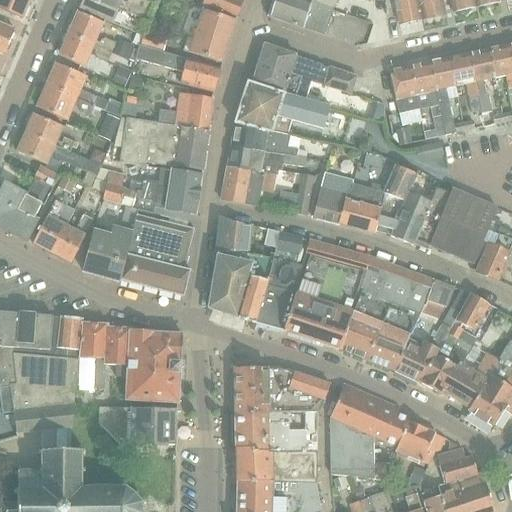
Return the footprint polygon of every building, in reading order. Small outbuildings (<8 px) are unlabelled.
[(0,0),(0,9),(21,19),(29,0),(0,0)] [(125,12),(149,21),(156,6),(141,0),(127,0),(125,4),(116,0),(81,0),(78,9),(112,23),(118,10),(125,13),(125,12)] [(242,2),(238,0),(203,0),(201,6),(235,20),(242,2)] [(333,12),(302,0),(274,0),(269,16),(303,29),(304,29),(324,37),(333,12)] [(384,0),(302,0),(333,12),(334,12),(333,12),(337,0),(369,0),(385,4),(384,0)] [(392,0),(398,25),(421,20),(416,0),(392,0)] [(416,0),(421,20),(444,15),(441,0),(416,0)] [(449,0),(453,13),(475,9),(472,0),(449,0)] [(497,0),(472,0),(475,9),(498,3),(497,0)] [(184,44),(181,52),(195,56),(221,63),(223,64),(237,22),(235,21),(209,13),(201,10),(195,30),(192,39),(186,37),(184,44)] [(76,13),(66,35),(110,55),(114,45),(104,40),(100,42),(99,44),(95,42),(102,24),(76,13)] [(0,53),(4,55),(14,30),(0,24),(0,53)] [(140,46),(163,52),(166,41),(143,34),(140,46)] [(106,63),(110,55),(66,35),(57,57),(83,68),(90,52),(94,53),(96,59),(106,63)] [(116,41),(114,45),(110,55),(124,61),(127,62),(133,48),(117,41),(116,41)] [(289,55),(290,54),(263,45),(252,83),(248,82),(247,83),(283,95),(283,94),(304,99),(310,82),(349,95),(355,77),(289,55)] [(201,64),(201,63),(139,46),(135,60),(182,73),(180,85),(214,93),(220,68),(201,64)] [(511,109),(511,65),(507,46),(488,50),(494,79),(505,76),(508,90),(506,90),(510,110),(511,109)] [(483,81),(494,79),(488,50),(468,54),(482,111),(482,114),(492,112),(488,95),(486,95),(483,81)] [(472,113),(482,111),(468,54),(449,59),(455,88),(466,85),(469,99),(472,113)] [(449,59),(430,63),(447,135),(465,131),(464,123),(454,125),(449,103),(447,104),(444,90),(455,88),(449,59)] [(420,65),(410,67),(417,96),(420,110),(429,108),(432,119),(434,118),(438,137),(447,135),(430,63),(420,65)] [(53,64),(43,86),(92,107),(92,106),(104,112),(108,102),(79,89),(85,77),(53,64)] [(415,96),(417,96),(410,67),(388,72),(398,114),(418,110),(415,96)] [(130,73),(118,68),(111,84),(123,90),(130,73)] [(139,94),(142,80),(131,77),(128,91),(139,94)] [(329,107),(304,99),(283,94),(283,95),(247,83),(236,124),(271,130),(271,132),(287,136),(291,121),(322,130),(329,107)] [(88,117),(92,107),(43,86),(34,108),(66,121),(74,104),(79,106),(78,109),(80,113),(88,117)] [(159,110),(157,124),(208,132),(213,99),(187,96),(179,95),(175,113),(159,110)] [(108,102),(104,112),(120,118),(123,106),(109,100),(108,102)] [(382,105),(373,102),(368,118),(377,120),(382,105)] [(126,103),(123,115),(134,118),(137,106),(126,103)] [(511,112),(502,114),(504,122),(511,120),(511,112)] [(32,114),(24,133),(68,153),(70,147),(75,149),(77,144),(63,138),(61,144),(55,141),(61,126),(32,114)] [(504,122),(502,114),(493,116),(494,124),(504,122)] [(98,136),(110,142),(119,120),(107,115),(98,136)] [(202,172),(208,132),(157,124),(126,119),(119,163),(144,168),(145,162),(202,172)] [(473,121),(464,123),(465,131),(475,129),(473,121)] [(287,136),(271,132),(271,130),(236,124),(231,147),(262,153),(295,158),(297,151),(287,149),(290,137),(287,136)] [(407,128),(394,130),(398,146),(399,146),(406,144),(410,143),(407,128)] [(434,129),(425,131),(427,140),(436,138),(434,129)] [(24,133),(15,153),(45,166),(48,157),(54,160),(64,164),(79,171),(83,160),(68,153),(24,133)] [(439,143),(415,149),(418,161),(442,156),(440,148),(439,143)] [(231,147),(227,169),(275,178),(276,176),(259,173),(261,162),(304,168),(305,159),(295,158),(262,153),(231,147)] [(89,162),(100,167),(105,156),(94,152),(89,162)] [(79,171),(96,178),(99,169),(100,167),(89,162),(83,160),(79,171)] [(348,191),(338,222),(379,234),(380,231),(390,236),(416,175),(394,166),(384,188),(371,184),(370,189),(351,184),(351,187),(349,187),(348,191)] [(38,167),(33,177),(24,195),(2,184),(0,188),(0,228),(24,240),(35,217),(33,216),(40,203),(42,204),(57,176),(38,167)] [(99,169),(96,178),(91,189),(104,194),(109,172),(99,169)] [(272,193),(275,178),(227,169),(220,201),(256,208),(259,191),(272,193)] [(160,186),(143,183),(130,182),(129,189),(121,187),(124,175),(109,172),(104,194),(102,201),(139,210),(153,214),(153,209),(195,216),(201,175),(172,170),(169,190),(159,188),(160,186)] [(305,217),(313,177),(300,174),(293,215),(305,217)] [(439,185),(416,175),(390,236),(412,244),(412,243),(422,247),(424,244),(433,247),(455,192),(451,190),(449,195),(437,189),(439,185)] [(57,188),(69,194),(75,183),(62,176),(57,188)] [(338,222),(348,191),(322,183),(313,215),(338,222)] [(494,207),(455,192),(433,247),(471,265),(494,207)] [(73,196),(67,207),(73,211),(80,199),(73,196)] [(50,253),(66,225),(56,220),(64,205),(55,200),(32,244),(50,253)] [(133,229),(138,214),(139,210),(125,207),(120,226),(133,229)] [(76,230),(66,225),(50,253),(71,263),(88,231),(87,230),(92,220),(82,214),(75,226),(77,227),(76,230)] [(192,230),(138,214),(133,229),(132,234),(119,282),(131,285),(182,298),(185,287),(186,282),(190,271),(184,270),(192,230)] [(216,251),(219,251),(246,255),(253,227),(221,220),(216,251)] [(475,272),(497,281),(508,254),(509,254),(511,247),(511,234),(499,227),(495,236),(498,237),(493,247),(487,244),(475,272)] [(94,233),(82,276),(118,286),(119,282),(132,234),(114,229),(112,238),(94,233)] [(301,239),(278,233),(271,260),(270,262),(294,267),(301,240),(301,239)] [(294,267),(270,262),(253,323),(281,332),(298,281),(297,281),(307,241),(307,242),(301,240),(294,267)] [(340,352),(351,315),(369,259),(307,241),(297,281),(298,281),(281,332),(340,352)] [(208,309),(231,316),(246,255),(219,251),(208,309)] [(253,323),(270,262),(271,260),(261,258),(246,255),(231,316),(253,323)] [(351,315),(340,352),(367,362),(401,271),(369,259),(351,315)] [(401,271),(367,362),(394,373),(409,344),(407,344),(408,341),(427,303),(445,309),(453,290),(434,283),(401,271)] [(454,321),(454,322),(461,325),(473,332),(487,306),(468,295),(454,321)] [(0,389),(9,390),(11,413),(14,434),(19,434),(36,432),(41,431),(71,428),(78,356),(81,324),(82,319),(60,317),(60,318),(52,318),(52,317),(32,315),(32,319),(20,318),(20,314),(0,312),(0,346),(2,347),(4,374),(0,374),(0,389)] [(435,357),(454,322),(454,321),(448,331),(441,327),(433,342),(435,343),(433,348),(423,344),(421,347),(408,341),(407,344),(409,344),(394,373),(419,385),(420,384),(434,357),(435,357)] [(461,325),(454,322),(435,357),(448,364),(461,342),(457,340),(463,330),(459,328),(461,325)] [(81,324),(78,356),(95,358),(92,388),(103,389),(106,366),(103,366),(106,329),(107,326),(81,324)] [(106,329),(103,366),(106,366),(113,367),(116,367),(116,377),(126,378),(128,378),(130,331),(130,330),(117,329),(106,329)] [(463,330),(457,340),(461,342),(471,348),(476,338),(463,330)] [(126,378),(125,401),(176,403),(177,404),(177,399),(179,372),(179,368),(179,364),(180,364),(180,356),(181,351),(181,335),(153,334),(153,332),(130,331),(128,378),(126,378)] [(434,357),(420,384),(440,395),(442,394),(470,410),(487,380),(461,364),(471,348),(461,342),(448,364),(435,357),(434,357)] [(468,409),(467,411),(493,428),(503,412),(511,417),(511,343),(509,342),(490,376),(487,380),(470,410),(468,409)] [(235,415),(289,414),(305,414),(316,413),(318,413),(324,399),(329,384),(280,369),(231,370),(235,415)] [(0,389),(0,414),(11,413),(9,390),(0,389)] [(372,439),(397,449),(408,422),(410,420),(343,391),(329,420),(329,475),(381,482),(390,463),(373,463),(372,439)] [(174,448),(175,411),(97,408),(96,425),(124,453),(133,453),(134,446),(174,448)] [(235,415),(236,450),(252,450),(252,453),(316,452),(316,413),(305,414),(306,431),(289,431),(289,414),(235,415)] [(0,438),(14,437),(14,434),(12,421),(0,422),(0,438)] [(408,422),(397,449),(395,452),(396,457),(403,460),(407,457),(427,466),(433,454),(433,453),(440,451),(445,440),(434,435),(435,434),(408,422)] [(20,451),(20,468),(20,472),(37,472),(37,471),(37,455),(37,452),(37,448),(36,432),(19,434),(20,451)] [(134,497),(137,494),(135,491),(133,493),(125,490),(126,487),(122,487),(122,490),(112,490),(112,485),(106,485),(107,490),(97,490),(97,486),(92,486),(92,490),(78,490),(78,476),(83,476),(83,471),(79,471),(79,456),(83,456),(83,452),(79,452),(79,448),(75,448),(75,452),(44,452),(44,448),(41,448),(41,452),(37,452),(37,455),(41,456),(41,471),(37,471),(37,472),(20,472),(20,468),(17,468),(17,472),(14,473),(14,476),(17,476),(17,491),(14,491),(13,494),(17,494),(17,504),(1,504),(1,511),(139,511),(139,506),(144,505),(143,502),(140,503),(134,497)] [(236,450),(236,483),(271,484),(316,484),(316,452),(252,453),(252,450),(236,450)] [(445,485),(448,484),(477,476),(471,458),(465,460),(462,450),(438,458),(445,485)] [(417,487),(425,471),(415,467),(408,482),(417,487)] [(493,511),(482,474),(477,476),(448,484),(450,493),(424,502),(426,511),(493,511)] [(339,479),(332,482),(334,488),(341,486),(339,479)] [(234,511),(320,511),(319,505),(318,499),(271,498),(271,484),(236,483),(234,511)] [(361,487),(354,489),(356,498),(364,496),(361,487)] [(364,496),(356,498),(360,511),(391,511),(385,492),(368,498),(369,499),(365,500),(364,496)] [(422,511),(416,493),(405,496),(410,511),(408,511),(422,511)] [(360,511),(356,498),(357,503),(350,505),(351,511),(360,511)]
